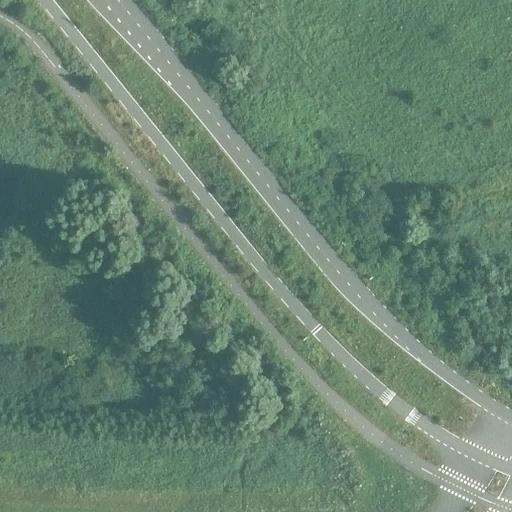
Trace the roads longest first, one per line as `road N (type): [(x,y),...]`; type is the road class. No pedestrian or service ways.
road 1 (tertiary): [(44,0),(310,324),(404,412),(475,454)]
road 2 (tertiary): [(511,418),(441,371),(358,296),(112,0)]
